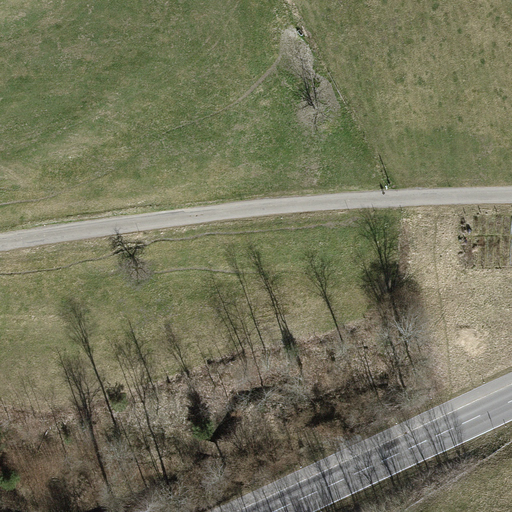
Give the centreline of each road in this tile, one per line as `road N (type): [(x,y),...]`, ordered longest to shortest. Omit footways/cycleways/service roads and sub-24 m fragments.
road 1 (unclassified): [(511,195),(337,198),(0,237)]
road 2 (secondary): [(276,511),(511,402)]
